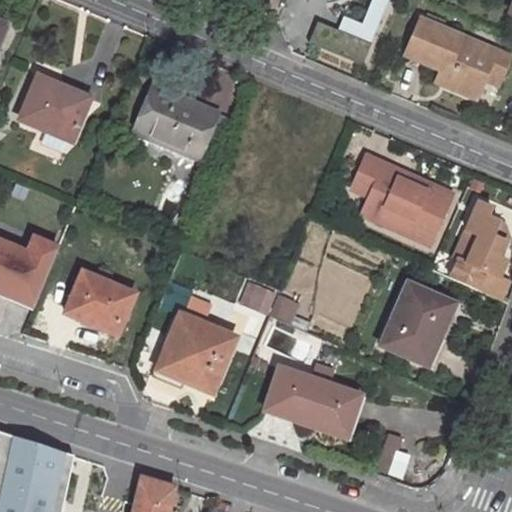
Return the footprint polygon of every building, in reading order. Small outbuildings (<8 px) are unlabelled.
[(311,5),(330,13),(331,10),(332,8),(313,0),(311,5)] [(360,23),(370,0),(313,0),(332,8),(331,10),(360,23)] [(507,59),(419,21),(403,57),(439,72),(443,74),(446,68),(453,71),(445,88),(474,100),(483,81),(488,69),(501,74),(507,59)] [(434,84),(445,88),(453,71),(446,68),(443,74),(439,72),(434,84)] [(496,87),(501,74),(488,69),(483,81),(496,87)] [(88,100),(37,79),(19,122),(69,143),(88,100)] [(133,133),(197,161),(217,115),(153,87),(133,133)] [(426,192),(381,172),(383,166),(365,158),(353,185),(370,194),(368,199),(360,217),(428,248),(451,197),(428,187),(426,192)] [(428,187),(383,166),(381,172),(426,192),(428,187)] [(370,194),(353,185),(353,186),(351,191),(368,199),(370,194)] [(437,282),(497,303),(510,267),(492,260),(504,227),(478,218),(481,208),(465,202),(437,282)] [(0,293),(10,298),(27,257),(0,245),(0,293)] [(77,322),(115,338),(133,297),(80,275),(63,316),(77,322)] [(406,285),(378,347),(419,365),(420,365),(431,338),(437,341),(453,306),(406,285)] [(264,315),(273,294),(257,288),(248,308),(264,315)] [(288,325),(297,307),(278,298),(269,316),(288,325)] [(77,322),(63,316),(58,326),(73,332),(77,322)] [(210,395),(233,340),(177,317),(163,352),(170,355),(161,376),(210,395)] [(432,370),(443,344),(437,341),(431,338),(420,365),(432,370)] [(330,373),(315,368),(310,381),(326,387),(330,373)] [(262,412),(311,429),(314,422),(346,433),(359,398),(326,387),(310,381),(279,370),(262,412)] [(346,433),(314,422),(311,429),(344,440),(346,433)] [(71,511),(85,452),(3,435),(0,448),(0,511),(71,511)] [(387,435),(381,453),(394,457),(400,439),(387,435)] [(388,475),(394,457),(381,453),(376,471),(388,475)] [(166,511),(173,490),(139,479),(131,511),(166,511)]
